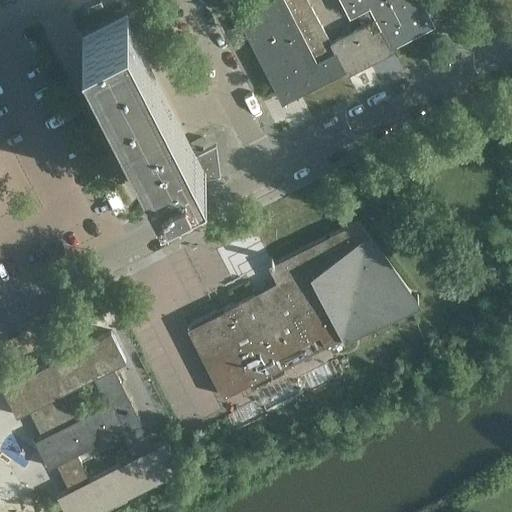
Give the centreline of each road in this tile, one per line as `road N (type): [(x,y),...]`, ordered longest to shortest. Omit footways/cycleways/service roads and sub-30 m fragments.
road 1 (residential): [(0,308),(266,174)]
road 2 (residential): [(266,174),(511,45)]
road 3 (residential): [(266,174),(190,0)]
